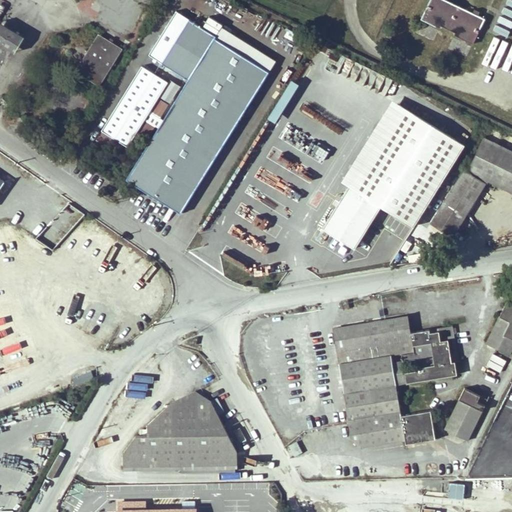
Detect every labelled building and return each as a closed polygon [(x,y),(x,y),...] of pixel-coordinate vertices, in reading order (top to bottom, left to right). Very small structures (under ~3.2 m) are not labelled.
[(485,19),(443,0),(430,0),(421,19),(473,44),(485,19)] [(511,12),(504,9),(502,13),(511,17),(511,12)] [(190,19),(179,12),(172,23),(183,30),(190,19)] [(511,28),(511,22),(500,17),(498,22),(511,29),(511,28)] [(127,179),(181,214),(269,72),(216,38),(217,36),(190,19),(183,30),(172,23),(152,56),(189,80),(163,122),(149,113),(167,84),(141,68),(101,132),(126,148),(145,119),(159,128),(127,179)] [(0,44),(15,54),(25,37),(0,22),(0,44)] [(510,33),(495,26),(493,31),(507,38),(510,33)] [(75,72),(100,87),(123,49),(98,35),(75,72)] [(277,125),(296,85),(289,81),(270,121),(277,125)] [(493,108),(478,102),(476,107),(490,113),(493,108)] [(440,136),(398,110),(391,121),(376,111),(368,124),(384,133),(361,170),(356,178),(319,238),(335,249),(342,238),(358,247),(382,208),(414,227),(466,143),(444,129),(440,136)] [(488,180),(511,192),(511,151),(485,138),(468,172),(464,170),(431,222),(453,237),(488,180)] [(350,173),(356,178),(361,170),(354,166),(350,173)] [(510,355),(511,350),(511,299),(509,298),(503,309),(508,311),(505,319),(500,316),(486,343),(510,355)] [(505,319),(508,311),(503,309),(500,316),(505,319)] [(419,412),(401,416),(396,385),(456,374),(454,361),(452,361),(448,339),(442,341),(441,341),(439,331),(428,333),(427,330),(411,332),(408,316),(333,328),(351,436),(364,447),(405,439),(406,444),(426,440),(425,434),(434,432),(431,415),(420,417),(419,412)] [(453,326),(427,330),(428,333),(439,331),(441,341),(442,341),(448,339),(452,361),(454,361),(458,361),(453,326)] [(288,334),(260,339),(262,352),(290,347),(288,334)] [(487,367),(501,373),(506,361),(492,355),(487,367)] [(481,396),(465,388),(445,429),(468,440),(486,405),(478,401),(481,396)] [(196,391),(173,402),(211,401),(196,391)] [(237,451),(220,418),(211,401),(173,402),(148,425),(148,436),(136,436),(123,453),(124,470),(194,469),(237,468),(237,451)] [(297,442),(288,446),(293,457),(301,453),(297,442)] [(464,500),(465,484),(449,484),(449,499),(464,500)] [(196,511),(196,508),(145,509),(145,501),(120,502),(119,511),(196,511)]
